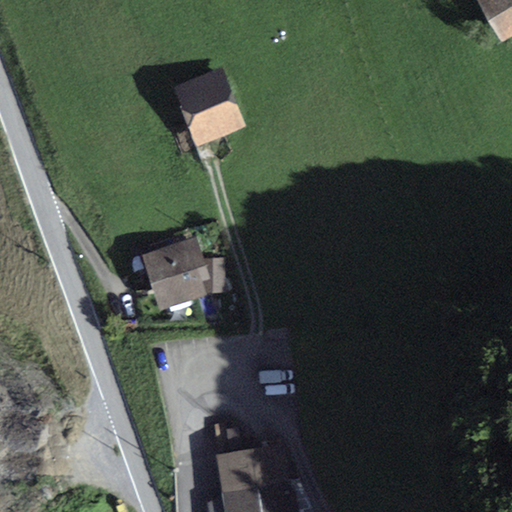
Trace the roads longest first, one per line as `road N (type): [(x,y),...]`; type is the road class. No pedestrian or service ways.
road 1 (tertiary): [(0,112),(153,511)]
road 2 (unknown): [(232,383),(202,395),(190,421),(179,511)]
